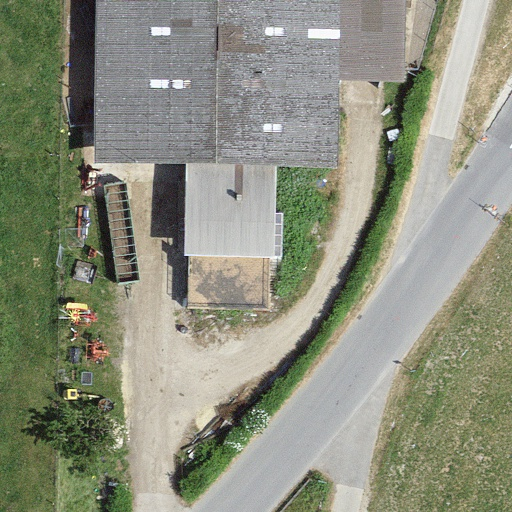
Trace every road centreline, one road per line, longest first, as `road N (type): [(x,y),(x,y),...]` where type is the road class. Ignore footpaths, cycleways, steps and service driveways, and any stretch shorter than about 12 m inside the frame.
road 1 (unclassified): [(476,0),(402,303)]
road 2 (secondary): [(402,303),(231,511)]
road 3 (secondary): [(511,144),(402,303)]
